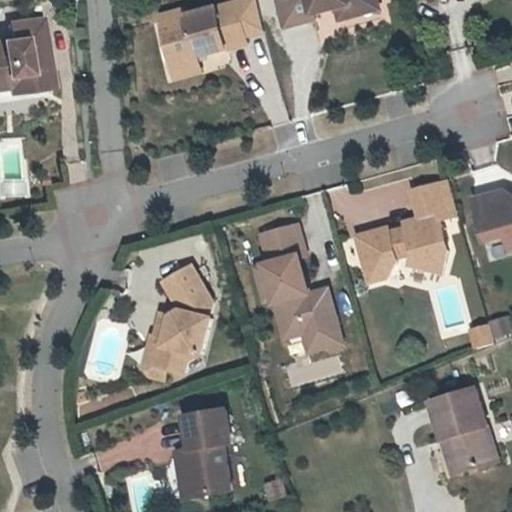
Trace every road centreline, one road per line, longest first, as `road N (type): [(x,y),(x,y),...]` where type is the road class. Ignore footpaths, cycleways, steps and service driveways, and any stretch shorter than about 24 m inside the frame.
road 1 (residential): [(108,205),(489,104)]
road 2 (residential): [(70,511),(45,444),(46,366),(60,311),(98,237)]
road 3 (residential): [(108,205),(97,0)]
